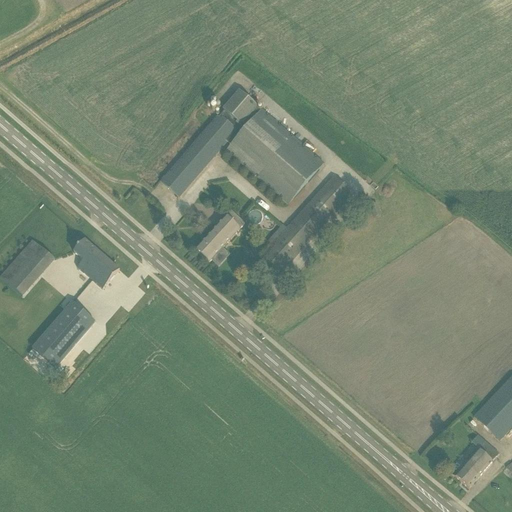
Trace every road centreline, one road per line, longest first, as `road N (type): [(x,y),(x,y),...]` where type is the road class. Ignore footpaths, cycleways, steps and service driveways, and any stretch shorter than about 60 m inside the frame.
road 1 (primary): [(445,511),(0,122)]
road 2 (track): [(179,210),(152,189),(110,180),(0,85)]
